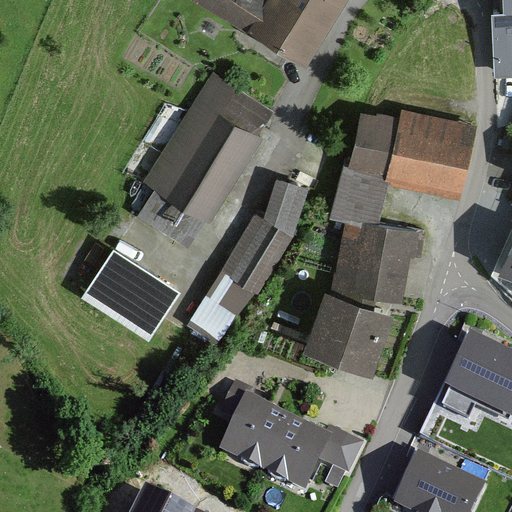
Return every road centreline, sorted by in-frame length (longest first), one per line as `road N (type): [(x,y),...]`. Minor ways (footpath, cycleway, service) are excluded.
road 1 (residential): [(450,275),(496,141),(474,0)]
road 2 (residential): [(348,511),(450,275)]
